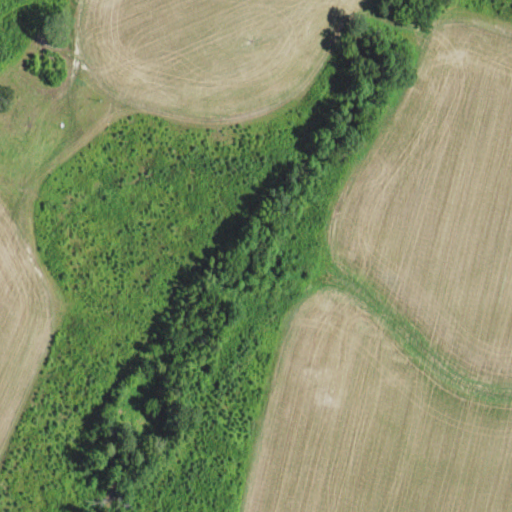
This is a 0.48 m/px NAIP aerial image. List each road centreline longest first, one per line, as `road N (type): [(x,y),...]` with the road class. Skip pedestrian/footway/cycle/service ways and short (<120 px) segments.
road 1 (track): [(361,0),(298,59),(178,104),(137,99),(102,71),(90,0)]
road 2 (track): [(366,0),(390,19),(511,50)]
